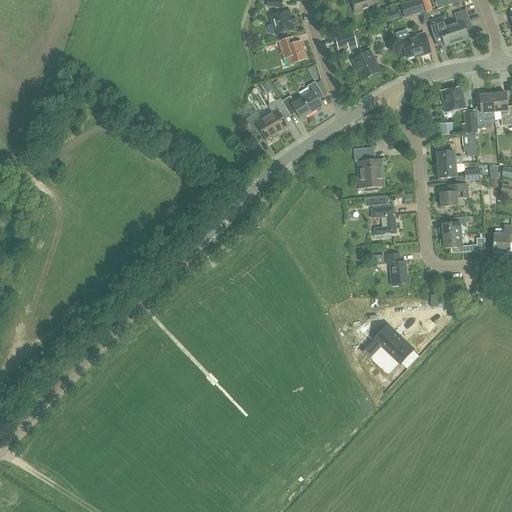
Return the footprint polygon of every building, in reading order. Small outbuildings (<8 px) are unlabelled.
[(276,35),(294,30),(289,11),(284,12),(282,7),(281,7),(282,0),(278,0),(267,0),(267,7),(276,7),(278,14),(270,16),(276,35)] [(371,0),(351,0),(356,14),(374,8),(371,0)] [(405,17),(424,11),(420,0),(419,0),(402,6),(405,17)] [(428,0),(422,0),(426,11),(427,13),(431,10),(428,0)] [(435,0),(438,9),(452,4),(450,0),(435,0)] [(457,23),(451,25),(457,43),(469,39),(465,26),(471,24),(467,10),(454,15),(457,23)] [(438,46),(444,44),(445,47),(457,43),(451,25),(445,27),(442,19),(430,23),(438,46)] [(347,46),(355,44),(352,34),(334,39),(338,53),(348,51),(347,46)] [(420,56),(430,53),(424,34),(402,41),(407,58),(420,54),(420,56)] [(292,64),(307,59),(301,42),(294,44),(292,38),(279,42),(284,59),(289,57),(292,64)] [(352,61),(362,80),(380,70),(370,51),(352,61)] [(308,88),(299,93),(302,98),(312,113),(323,107),(319,100),(324,97),(323,95),(326,94),(321,81),(317,84),(316,82),(307,87),(308,88)] [(446,113),(466,109),(462,87),(442,92),(446,113)] [(506,93),(493,95),(496,120),(502,119),(503,126),(511,125),(511,106),(508,107),(506,93)] [(490,128),(490,121),(496,120),(493,95),(480,96),(481,110),(476,110),(478,129),(490,128)] [(282,102),(288,111),(291,117),(297,113),(301,120),(312,113),(302,98),(294,103),(290,96),(282,101),(282,102)] [(267,117),(277,134),(288,127),(281,116),(288,111),(282,102),(282,101),(281,99),(268,106),(273,114),(267,117)] [(467,135),(478,133),(476,110),(464,112),(466,124),(462,124),(463,134),(467,134),(467,135)] [(277,134),(267,117),(261,120),(257,113),(246,120),(253,132),(259,128),(266,140),(277,134)] [(467,157),(478,156),(476,140),(472,140),(472,143),(467,143),(468,146),(463,147),(464,152),(467,152),(467,157)] [(358,162),(359,177),(363,177),(364,189),(385,187),(382,160),(375,160),(373,149),(354,150),(355,162),(358,162)] [(438,166),(462,164),(463,164),(463,156),(455,157),(455,153),(437,154),(438,166)] [(463,171),(462,164),(438,166),(439,180),(457,178),(456,172),(463,171)] [(464,171),(465,176),(465,182),(481,180),(480,169),(464,171)] [(498,187),(497,179),(489,181),(491,188),(498,187)] [(458,199),(469,198),(468,185),(454,186),(454,193),(447,194),(441,194),(442,208),(458,206),(458,199)] [(394,207),(390,207),(390,205),(388,205),(388,202),(389,202),(388,197),(364,199),(364,204),(365,204),(366,207),(373,206),(373,209),(373,210),(371,210),(372,219),(387,217),(387,228),(375,229),(375,231),(374,231),(375,237),(385,236),(385,234),(391,234),(391,235),(397,234),(396,218),(392,219),(392,215),(395,215),(394,207)] [(441,228),(440,229),(441,234),(442,235),(444,235),(444,237),(461,235),(461,224),(471,223),(471,222),(473,222),(473,219),(473,217),(470,217),(454,218),(454,224),(449,224),(443,225),(443,227),(441,228)] [(511,226),(505,226),(505,235),(495,235),(494,252),(509,253),(509,243),(511,243),(511,226)] [(442,239),(441,241),(441,245),(443,247),(445,246),(445,249),(462,248),(461,235),(444,237),(444,239),(442,239)] [(376,256),(376,265),(385,264),(384,255),(376,256)] [(393,287),(410,285),(409,276),(407,276),(406,263),(401,263),(401,255),(387,256),(388,265),(391,265),(393,287)] [(405,342),(397,334),(389,342),(397,350),(405,342)]
